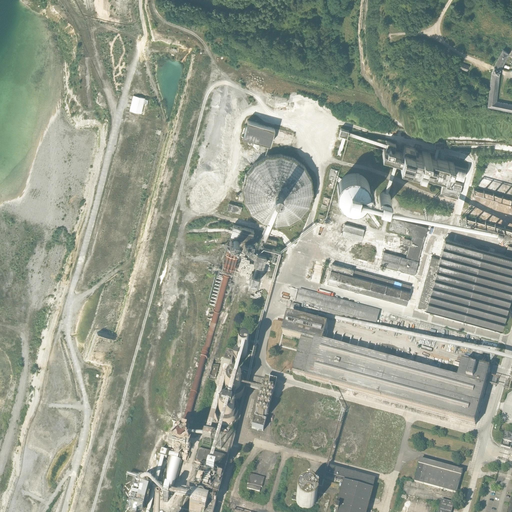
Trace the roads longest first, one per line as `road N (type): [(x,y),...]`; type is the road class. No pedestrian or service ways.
road 1 (track): [(62,511),(87,419),(65,330),(67,305),(145,36),(139,0)]
road 2 (track): [(0,465),(25,352),(22,335),(0,326)]
road 3 (track): [(141,45),(103,29),(93,35),(118,114)]
